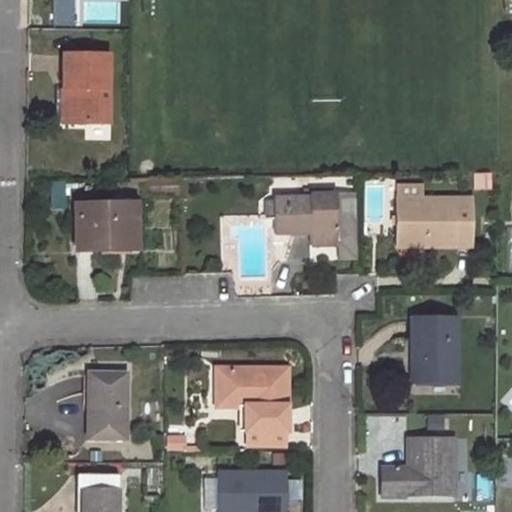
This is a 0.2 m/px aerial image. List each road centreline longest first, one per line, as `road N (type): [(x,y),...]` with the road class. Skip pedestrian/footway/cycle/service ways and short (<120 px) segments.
road 1 (residential): [(3,326),(333,318),(335,511)]
road 2 (residential): [(7,0),(3,326)]
road 3 (residential): [(3,326),(1,511)]
